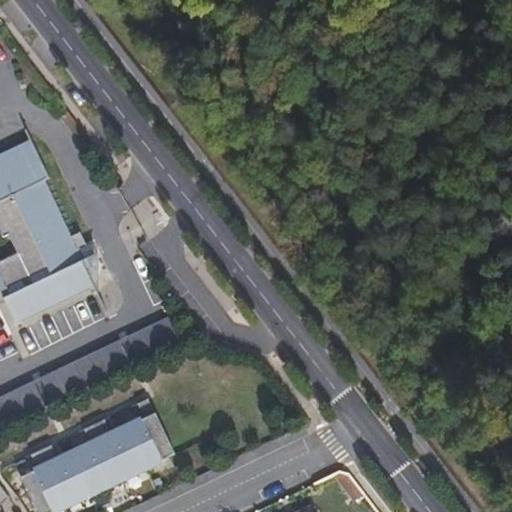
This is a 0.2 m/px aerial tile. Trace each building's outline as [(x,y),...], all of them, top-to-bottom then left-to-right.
[(0,168),(40,149),(37,142),(0,158),(0,168)] [(76,241),(50,184),(55,181),(40,149),(0,168),(0,225),(7,240),(13,238),(21,256),(0,266),(0,297),(10,293),(13,300),(8,302),(20,327),(99,291),(93,277),(96,276),(91,264),(100,259),(95,249),(92,250),(85,236),(76,241)] [(179,323),(0,406),(0,429),(1,432),(189,345),(179,323)] [(160,421),(153,406),(148,408),(155,423),(160,421)] [(35,511),(71,511),(179,461),(160,421),(155,423),(110,444),(106,446),(100,449),(55,470),(51,472),(45,474),(23,485),(35,511)] [(110,444),(104,428),(99,431),(106,446),(110,444)] [(106,446),(99,431),(94,433),(100,449),(106,446)] [(55,470),(49,454),(44,456),(51,472),(55,470)] [(51,472),(44,456),(39,459),(45,474),(51,472)] [(0,511),(1,511),(11,505),(4,495),(0,498),(0,511)] [(311,511),(316,510),(313,503),(292,511),(311,511)]
